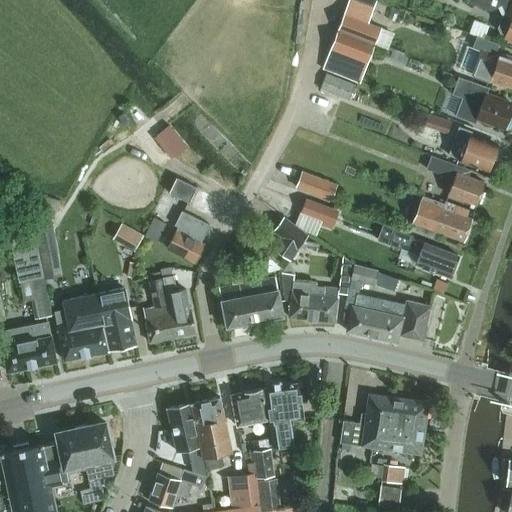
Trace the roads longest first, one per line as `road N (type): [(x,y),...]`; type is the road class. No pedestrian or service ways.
road 1 (residential): [(218,362),(205,276),(299,95),(333,0)]
road 2 (tertiary): [(463,375),(335,348),(281,348),(218,362)]
road 3 (tertiary): [(137,381),(0,411)]
road 4 (residential): [(444,511),(463,375)]
road 5 (residential): [(118,511),(147,438),(137,381)]
